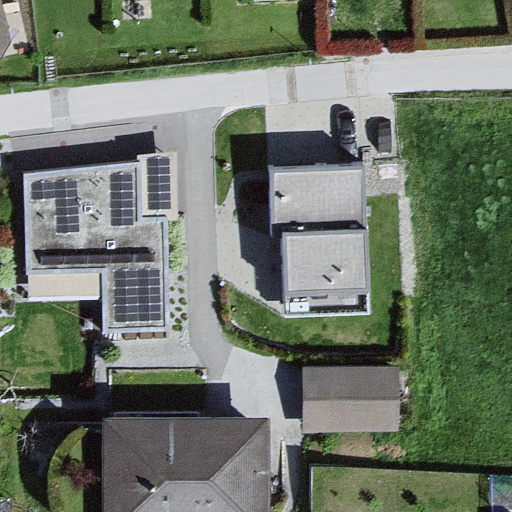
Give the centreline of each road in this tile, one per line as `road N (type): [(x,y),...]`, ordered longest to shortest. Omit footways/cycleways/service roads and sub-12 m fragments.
road 1 (residential): [(0,126),(511,82)]
road 2 (unknown): [(238,416),(238,101)]
